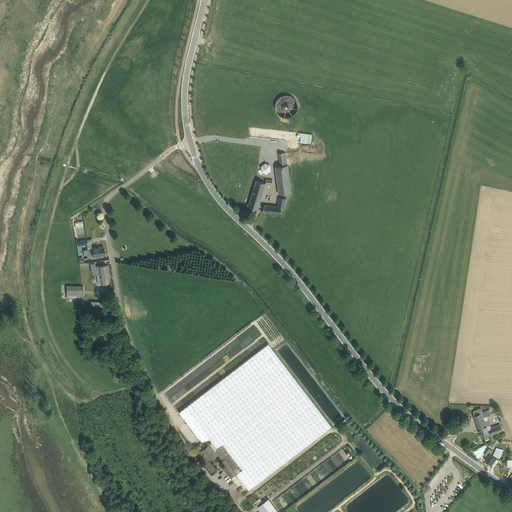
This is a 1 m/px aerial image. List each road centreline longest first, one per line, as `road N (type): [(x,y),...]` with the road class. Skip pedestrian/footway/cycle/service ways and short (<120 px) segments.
road 1 (tertiary): [(511,492),(383,391),(288,269),(213,191),(189,142)]
road 2 (unclassified): [(242,511),(172,424),(136,354),(104,212),(112,192),(189,142)]
road 3 (track): [(147,0),(82,120),(43,257),(42,297),(57,348),(101,394)]
road 4 (tertiary): [(189,142),(184,89),(204,0)]
